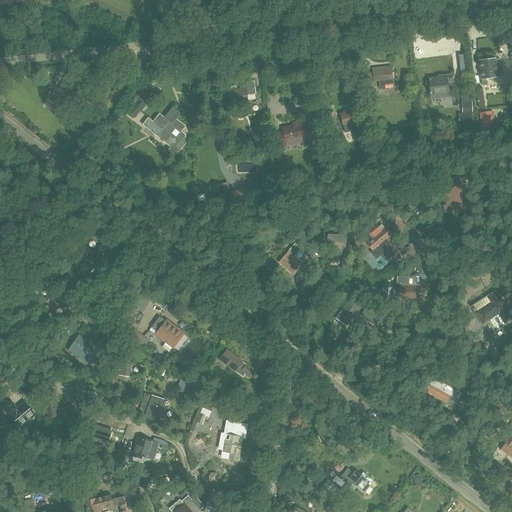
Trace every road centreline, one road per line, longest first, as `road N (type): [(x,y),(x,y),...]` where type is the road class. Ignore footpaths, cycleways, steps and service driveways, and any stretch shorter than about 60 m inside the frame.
road 1 (tertiary): [(499,511),(0,117)]
road 2 (unclassified): [(511,3),(214,37)]
road 3 (unclassified): [(0,62),(214,37)]
road 4 (track): [(166,43),(132,70),(73,172)]
road 5 (unknown): [(43,496),(121,474),(150,511)]
